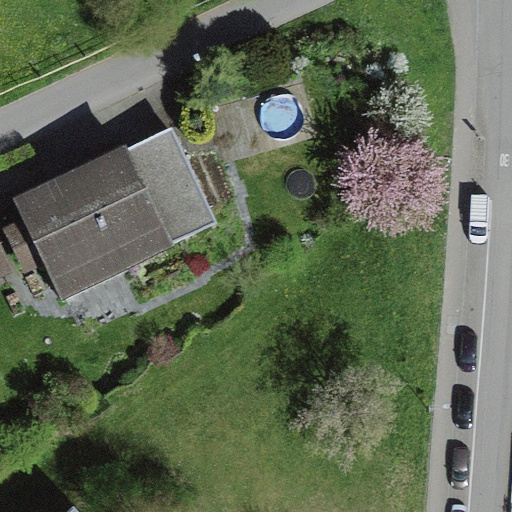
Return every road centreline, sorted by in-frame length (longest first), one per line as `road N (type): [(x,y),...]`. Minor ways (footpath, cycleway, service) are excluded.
road 1 (residential): [(485,85),(478,511)]
road 2 (residential): [(0,144),(314,0)]
